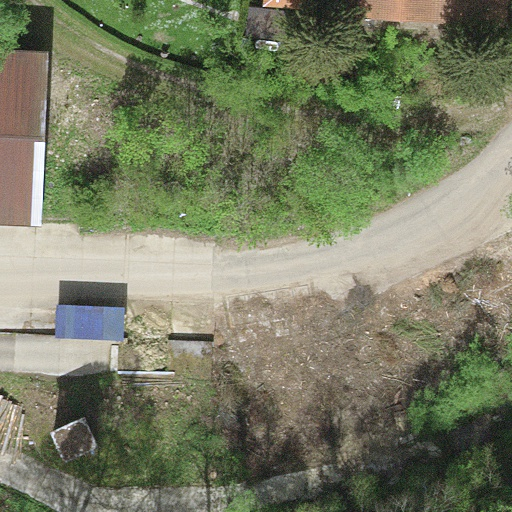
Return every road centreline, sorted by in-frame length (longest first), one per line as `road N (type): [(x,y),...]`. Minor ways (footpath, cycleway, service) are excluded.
road 1 (track): [(511,412),(292,495),(140,486),(0,440)]
road 2 (track): [(13,0),(113,78),(351,131),(511,118)]
